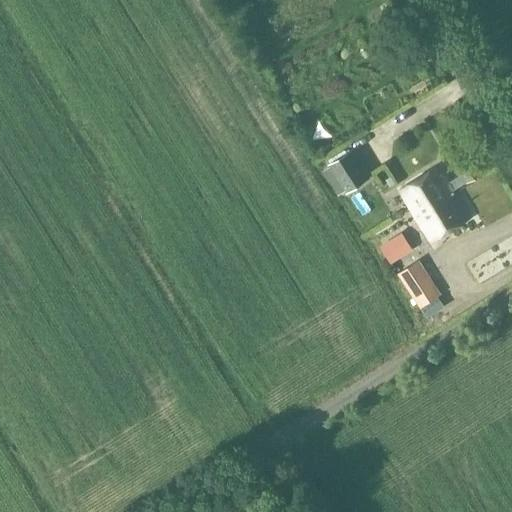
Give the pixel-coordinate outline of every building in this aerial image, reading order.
[(420,102),(400,111),(405,122),(425,112),(420,102)] [(382,123),(388,134),(403,125),(396,115),(382,123)] [(350,151),(325,167),(344,197),(369,180),(350,151)] [(439,167),(401,190),(432,241),(470,218),(454,191),(468,183),(485,173),(471,151),(455,161),(463,175),(449,183),(439,167)] [(401,232),(381,246),(392,264),(413,250),(401,232)] [(423,267),(403,281),(421,308),(441,295),(423,267)]
